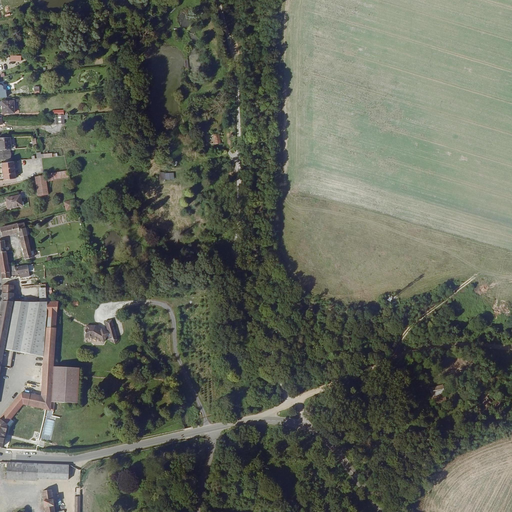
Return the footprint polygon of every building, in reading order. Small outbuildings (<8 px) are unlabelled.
[(2,102),(3,114),(15,114),(14,102),(2,102)] [(62,124),(62,117),(54,117),(54,125),(59,125),(59,124),(62,124)] [(10,138),(0,137),(0,150),(9,150),(11,150),(10,138)] [(0,158),(3,158),(3,160),(10,159),(9,150),(0,150),(0,158)] [(16,179),(14,162),(2,164),(3,169),(2,170),(3,175),(4,181),(16,179)] [(48,182),(70,178),(69,172),(47,176),(48,182)] [(35,179),(37,198),(47,196),(44,177),(35,179)] [(22,204),(20,196),(6,200),(9,209),(22,204)] [(67,210),(78,207),(77,205),(76,200),(65,202),(67,210)] [(2,238),(19,233),(21,242),(29,240),(27,235),(25,228),(24,223),(18,224),(1,229),(0,228),(0,234),(1,234),(2,238)] [(31,250),(30,246),(30,245),(23,247),(27,260),(29,259),(29,258),(33,256),(31,250)] [(6,253),(0,253),(0,265),(2,274),(10,273),(9,268),(6,252),(6,253)] [(25,267),(15,269),(16,272),(16,275),(18,275),(20,275),(30,273),(29,266),(25,267)] [(14,286),(3,286),(2,303),(14,303),(14,295),(15,295),(15,293),(14,293),(14,286)] [(8,351),(44,357),(42,397),(22,393),(0,418),(0,448),(8,426),(6,426),(23,406),(46,411),(50,411),(51,403),(53,368),(57,314),(58,306),(59,302),(46,303),(41,303),(14,303),(2,303),(0,314),(0,372),(1,368),(4,351),(8,351)] [(101,332),(98,330),(99,329),(99,327),(86,327),(86,332),(85,331),(85,339),(91,339),(93,340),(93,339),(99,342),(100,341),(104,343),(109,335),(101,331),(101,332)] [(77,405),(79,370),(53,368),(51,403),(77,405)] [(433,395),(444,393),(442,386),(432,389),(433,395)] [(6,480),(35,482),(37,481),(38,480),(68,481),(69,466),(7,464),(6,480)] [(54,511),(51,489),(42,491),(44,511),(54,511)]
